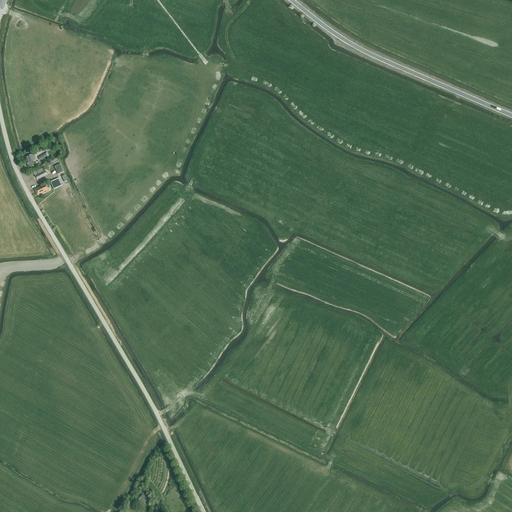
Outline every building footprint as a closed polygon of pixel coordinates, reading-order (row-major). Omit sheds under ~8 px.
[(35,160),(33,154),(31,155),(29,155),(24,157),(26,164),(27,166),(34,164),(33,161),(35,160)] [(43,168),(39,170),(38,171),(34,173),(37,180),(47,175),(43,168)] [(54,189),(62,185),(59,178),(51,182),(54,189)] [(48,190),(48,188),(50,187),(48,183),(46,184),(44,185),(45,186),(35,190),(37,195),(48,190)] [(148,499),(142,494),(138,500),(144,505),(148,499)]
